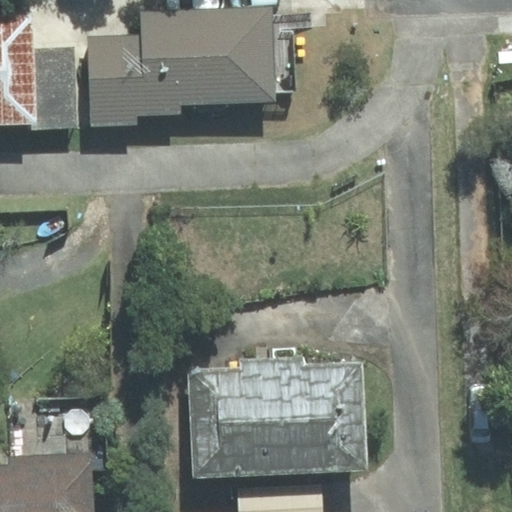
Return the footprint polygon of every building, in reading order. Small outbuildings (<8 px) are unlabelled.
[(136,45),(86,46),(79,46),(81,137),(130,136),(130,124),(172,123),(171,113),(262,111),(260,18),(135,21),(136,45)] [(22,25),(0,25),(0,134),(23,134),(22,25)] [(350,367),(183,372),(179,481),(351,474),(350,367)] [(77,511),(79,471),(0,470),(0,511),(77,511)] [(314,511),(315,494),(234,495),(233,511),(314,511)]
